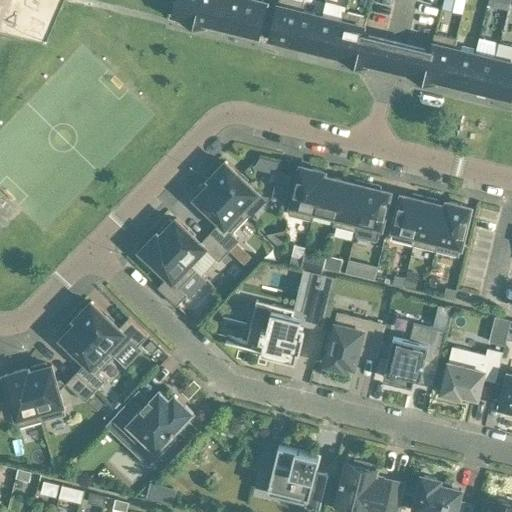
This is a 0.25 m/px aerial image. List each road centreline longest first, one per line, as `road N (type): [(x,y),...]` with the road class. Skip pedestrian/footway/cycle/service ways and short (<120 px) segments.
road 1 (residential): [(94,256),(230,112),(511,178)]
road 2 (residential): [(94,256),(233,387),(511,454)]
road 3 (residential): [(0,323),(33,317),(94,256)]
